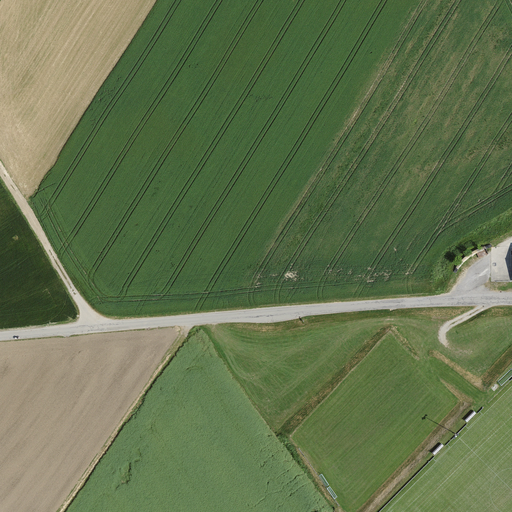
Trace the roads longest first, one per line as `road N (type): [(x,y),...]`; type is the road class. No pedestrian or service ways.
road 1 (unclassified): [(478,304),(0,333)]
road 2 (track): [(96,326),(0,166)]
